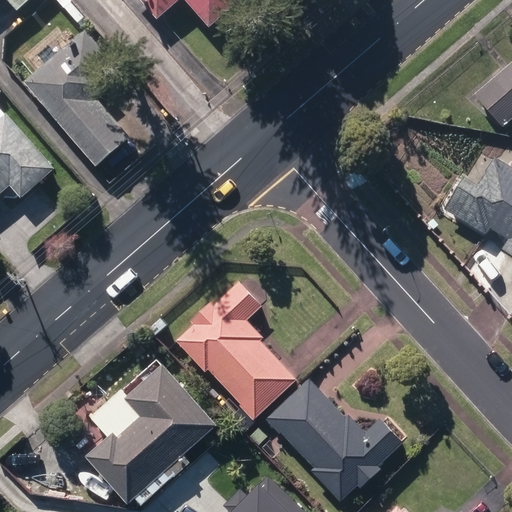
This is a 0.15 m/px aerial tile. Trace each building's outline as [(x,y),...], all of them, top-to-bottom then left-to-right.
[(178,0),(186,0),(210,27),(241,0),(138,0),(156,19),(178,0)] [(25,82),(97,167),(129,140),(96,101),(126,76),(88,30),(25,82)] [(511,121),(511,63),(475,95),(503,129),(511,121)] [(0,195),(10,186),(22,200),(56,169),(0,107),(0,195)] [(503,250),(511,255),(511,170),(495,159),(478,187),(464,179),(445,210),(487,235),(491,229),(509,240),(503,250)] [(209,371),(254,420),(297,381),(260,341),(263,339),(246,321),(262,307),(240,283),(215,306),(212,303),(192,322),(194,325),(177,342),(206,373),(209,371)] [(84,457),(126,505),(161,475),(166,481),(172,476),(181,485),(197,471),(183,455),(218,426),(164,364),(125,399),(141,417),(118,437),(113,432),(84,457)] [(312,472),(341,503),(358,487),(361,490),(382,470),(379,467),(404,445),(380,419),(366,433),(350,416),(346,419),(311,379),(266,421),(280,436),(282,434),(315,469),(312,472)] [(1,498),(15,511),(92,511),(41,459),(1,498)] [(232,510),(229,511),(303,511),(268,475),(246,496),(240,490),(226,503),(232,510)]
